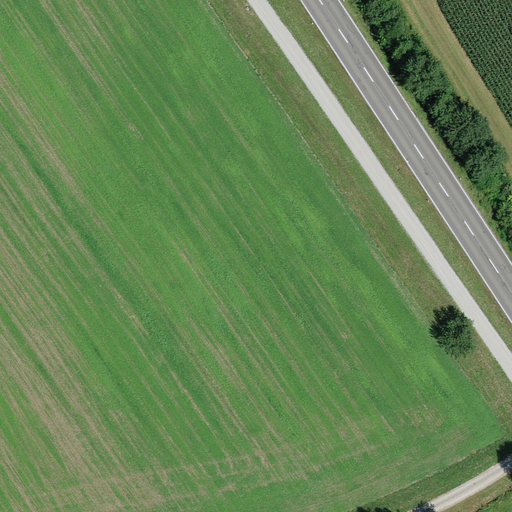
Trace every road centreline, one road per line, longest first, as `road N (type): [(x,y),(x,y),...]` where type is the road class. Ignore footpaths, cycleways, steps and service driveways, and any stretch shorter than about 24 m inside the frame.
road 1 (track): [(254,0),(511,376)]
road 2 (primary): [(322,0),(511,282)]
